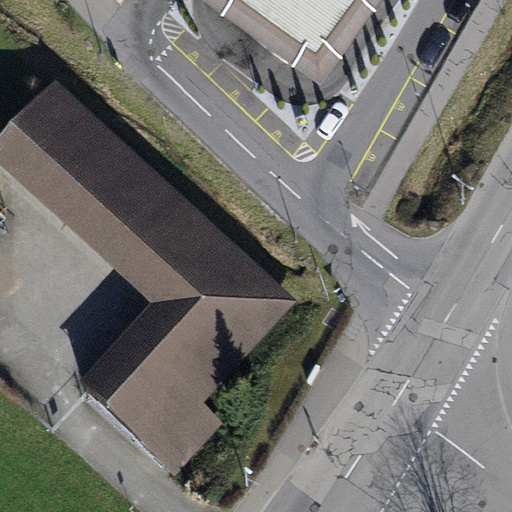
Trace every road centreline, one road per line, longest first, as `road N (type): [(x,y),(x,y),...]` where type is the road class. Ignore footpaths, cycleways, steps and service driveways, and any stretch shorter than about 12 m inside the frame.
road 1 (unclassified): [(399,397),(511,205)]
road 2 (unclassified): [(399,397),(511,488)]
road 3 (unclassified): [(323,511),(399,397)]
